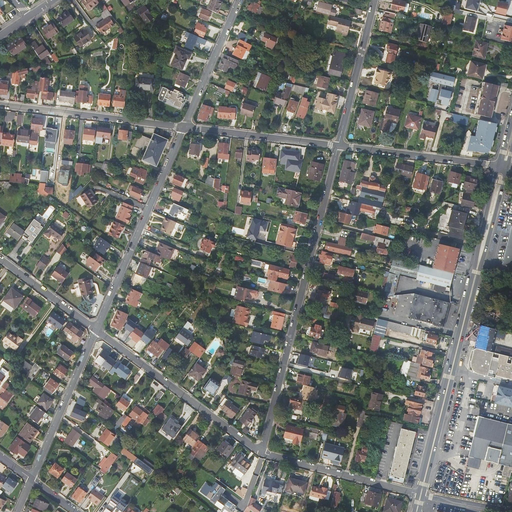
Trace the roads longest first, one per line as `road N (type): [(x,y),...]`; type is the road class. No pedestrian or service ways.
road 1 (secondary): [(423,495),(507,166)]
road 2 (secondary): [(498,165),(418,494)]
road 3 (residential): [(337,145),(261,450)]
road 4 (residential): [(96,329),(183,126)]
road 5 (residential): [(261,450),(96,329)]
road 6 (residential): [(183,126),(0,104)]
road 7 (residential): [(418,494),(261,450)]
road 8 (residential): [(31,478),(96,329)]
road 9 (residential): [(337,145),(498,165)]
road 10 (residential): [(183,126),(337,145)]
road 11 (residential): [(374,0),(337,145)]
road 12 (residential): [(238,0),(183,126)]
road 13 (residential): [(96,329),(0,257)]
